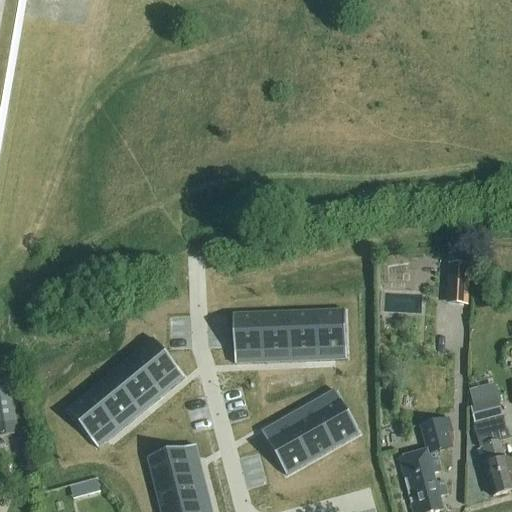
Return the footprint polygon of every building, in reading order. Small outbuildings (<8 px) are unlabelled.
[(0,0),(0,110),(18,0),(0,0)] [(449,256),(446,306),(467,307),(470,257),(449,256)] [(346,313),(317,314),(319,364),(335,363),(347,363),(346,313)] [(317,314),(289,315),(291,365),(319,364),(317,314)] [(289,315),(262,316),(264,366),(291,365),(289,315)] [(262,316),(233,318),(235,367),(264,366),(262,316)] [(154,342),(132,360),(163,398),(185,380),(154,342)] [(132,360),(111,377),(142,415),(163,398),(132,360)] [(111,377),(89,394),(120,433),(142,415),(111,377)] [(0,390),(0,426),(17,424),(11,389),(0,390)] [(334,394),(310,408),(335,451),(360,436),(335,393),(334,394)] [(89,394),(67,413),(98,451),(107,444),(120,433),(89,394)] [(310,408),(287,421),(311,465),(335,451),(310,408)] [(439,474),(434,455),(453,450),(449,435),(453,434),(449,420),(420,428),(427,454),(399,461),(412,511),(441,511),(438,499),(448,496),(445,484),(435,486),(432,476),(439,474)] [(287,421),(262,435),(286,479),(311,465),(287,421)] [(475,428),(481,451),(483,450),(488,468),(485,468),(493,500),(511,494),(511,474),(509,462),(505,463),(500,446),(497,436),(506,433),(502,421),(475,428)] [(148,460),(155,488),(203,476),(199,459),(195,448),(148,460)] [(155,488),(160,511),(171,511),(209,502),(203,476),(155,488)] [(96,483),(84,487),(88,498),(100,495),(96,483)] [(171,511),(211,511),(209,502),(171,511)]
